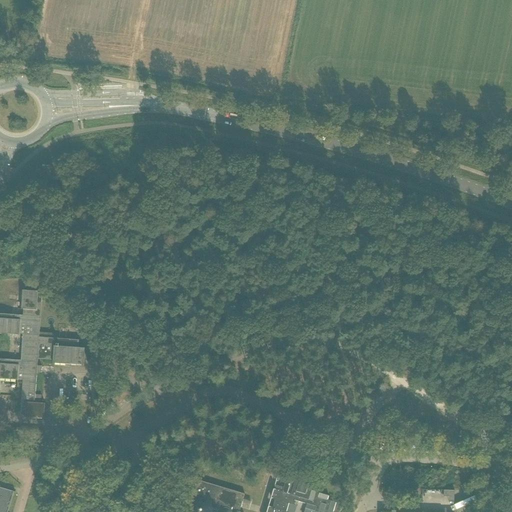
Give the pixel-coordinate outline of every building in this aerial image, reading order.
[(25,417),(44,419),(45,403),(41,403),(35,403),(35,395),(38,359),(53,360),(53,363),(84,365),(85,348),(78,348),(79,340),(39,337),(42,293),(38,293),(38,291),(22,290),(21,309),(23,309),(23,315),(0,313),(0,333),(19,335),(19,334),(23,334),(21,360),(0,358),(0,378),(18,380),(18,379),(23,380),(20,416),(25,416),(25,417)] [(281,511),(282,510),(286,511),(289,503),(293,504),(294,500),(307,504),(304,511),(333,511),(336,502),(327,500),(329,496),(311,490),(314,482),(283,473),(280,482),(285,483),(284,487),(281,488),(280,491),(274,489),(271,498),(275,499),(273,507),(269,506),(268,506),(266,511),(281,511)] [(54,484),(55,490),(61,494),(67,493),(71,487),(70,481),(64,477),(58,478),(54,484)] [(239,511),(244,494),(201,481),(199,486),(191,483),(188,492),(204,497),(204,498),(204,499),(201,498),(199,498),(197,499),(196,500),(194,501),(193,502),(191,503),(191,505),(190,507),(190,509),(190,511),(189,511),(239,511)] [(0,511),(7,511),(14,492),(0,487),(0,511)] [(455,500),(455,489),(445,489),(445,500),(455,500)]
